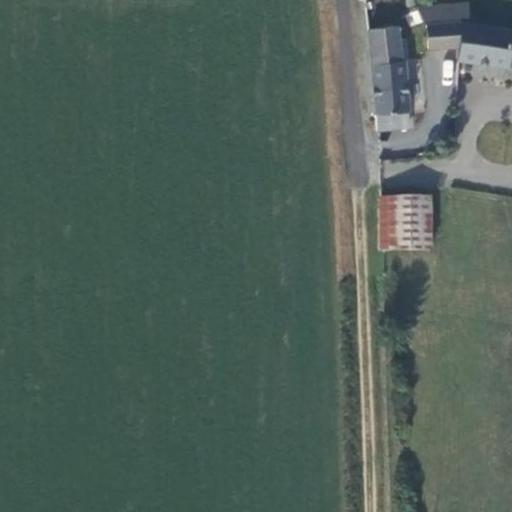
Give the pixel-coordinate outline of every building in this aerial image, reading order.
[(468,1),(419,2),(429,22),(462,22),(470,22),(468,1)] [(400,20),(368,23),(376,122),(412,119),(407,58),(404,58),(400,20)] [(462,22),(429,22),(430,46),(463,47),(462,22)] [(511,61),(511,24),(470,22),(462,22),(463,47),(464,58),(511,61)] [(432,246),(429,195),(381,196),(383,247),(432,246)]
